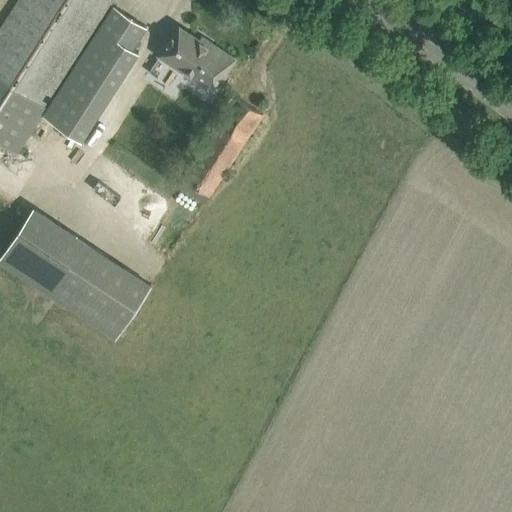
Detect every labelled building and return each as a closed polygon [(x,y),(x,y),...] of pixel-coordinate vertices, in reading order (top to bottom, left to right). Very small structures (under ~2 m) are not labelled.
[(112,0),(17,0),(0,26),(0,140),(15,151),(45,105),(44,105),(112,0)] [(134,46),(147,26),(117,7),(49,111),(46,116),(81,139),(139,50),(134,46)] [(211,47),(177,25),(159,52),(208,84),(218,69),(224,73),(235,57),(213,43),(211,47)] [(205,202),(263,113),(237,96),(179,185),(205,202)] [(0,255),(0,260),(116,337),(151,283),(34,205),(0,255)]
